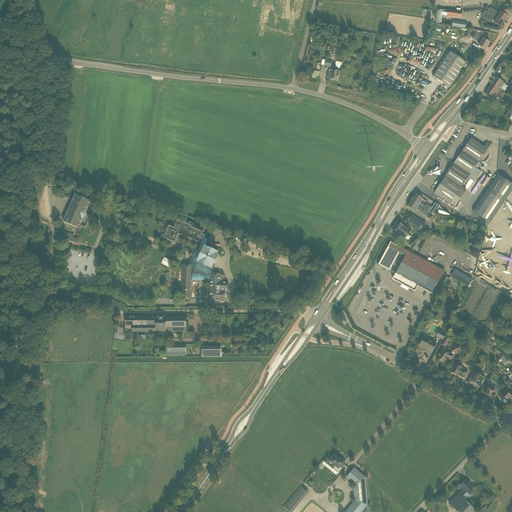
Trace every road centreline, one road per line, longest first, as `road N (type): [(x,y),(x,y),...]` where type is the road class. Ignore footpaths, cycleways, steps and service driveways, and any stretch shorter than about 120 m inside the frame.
road 1 (unclassified): [(31,0),(47,50),(59,60),(213,80)]
road 2 (unclassified): [(314,316),(91,312)]
road 3 (residential): [(504,420),(352,338)]
road 4 (unclassified): [(423,145),(368,113),(293,88)]
road 5 (residential): [(504,420),(415,511)]
